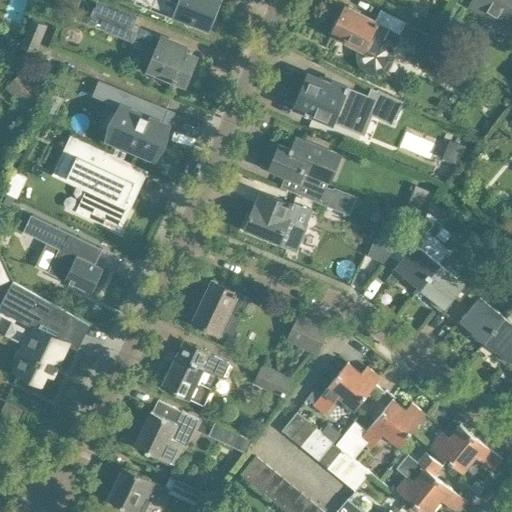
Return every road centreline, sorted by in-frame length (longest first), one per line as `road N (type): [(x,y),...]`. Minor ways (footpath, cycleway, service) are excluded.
road 1 (residential): [(511,438),(356,311),(185,238)]
road 2 (residential): [(61,489),(185,238)]
road 3 (residential): [(185,238),(281,0)]
